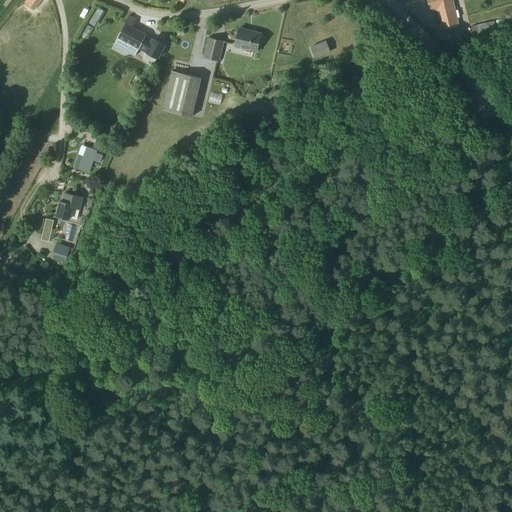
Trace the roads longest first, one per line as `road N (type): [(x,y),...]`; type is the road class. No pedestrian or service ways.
road 1 (track): [(0,362),(45,353),(266,351),(300,338),(511,188)]
road 2 (unclassified): [(108,0),(177,15),(277,0)]
road 3 (unclassified): [(511,116),(385,0)]
road 4 (unclassified): [(58,165),(66,82),(57,0)]
